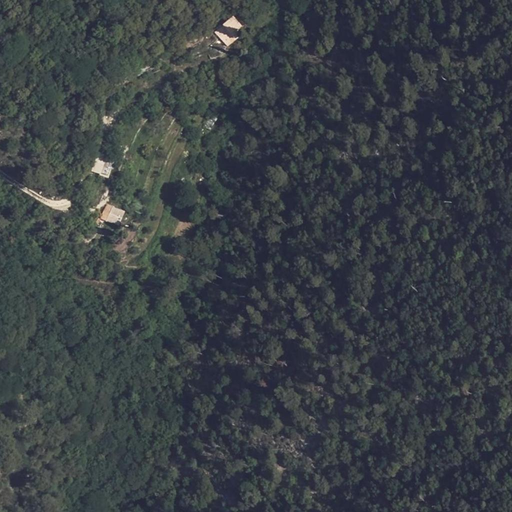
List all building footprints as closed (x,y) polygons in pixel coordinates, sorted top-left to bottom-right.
[(227,47),(239,37),(235,31),(242,25),(233,15),(213,30),(227,47)] [(228,39),(216,45),(226,65),(239,58),(228,39)] [(190,72),(170,82),(178,98),(192,91),(190,87),(196,83),(190,72)] [(95,159),(92,172),(109,176),(112,163),(95,159)] [(96,212),(86,223),(90,227),(89,228),(99,237),(104,232),(96,225),(102,219),(102,218),(96,212)] [(109,226),(102,219),(96,225),(104,232),(109,226)]
